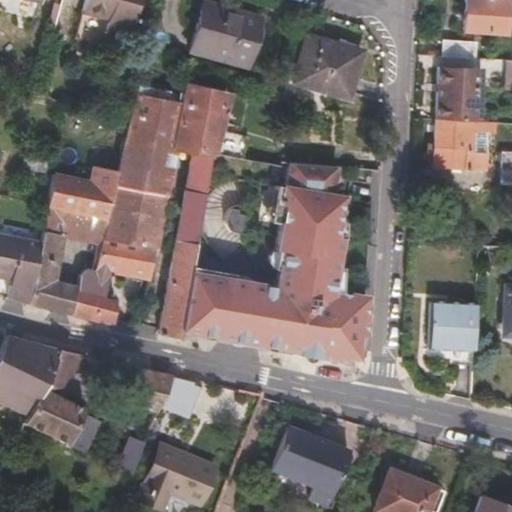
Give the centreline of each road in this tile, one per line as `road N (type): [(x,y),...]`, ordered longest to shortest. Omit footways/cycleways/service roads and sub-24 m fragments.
road 1 (residential): [(375,403),(0,318)]
road 2 (residential): [(394,24),(375,403)]
road 3 (residential): [(511,432),(375,403)]
